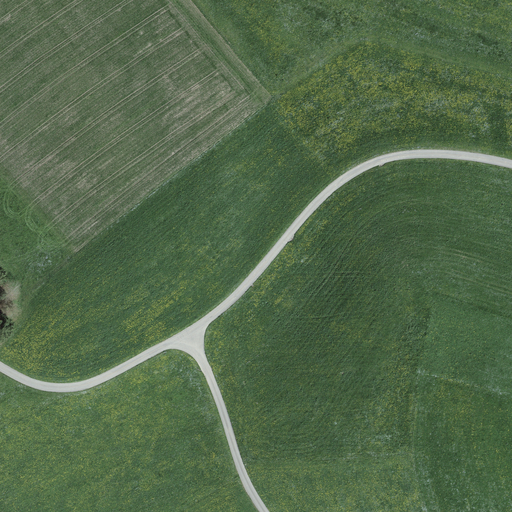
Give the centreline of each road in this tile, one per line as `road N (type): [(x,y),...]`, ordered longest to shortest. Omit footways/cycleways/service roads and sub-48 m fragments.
road 1 (track): [(0,364),(37,382),(79,386),(195,329),(332,186),(373,160),(424,151),(511,162)]
road 2 (track): [(195,329),(247,482),(266,511)]
